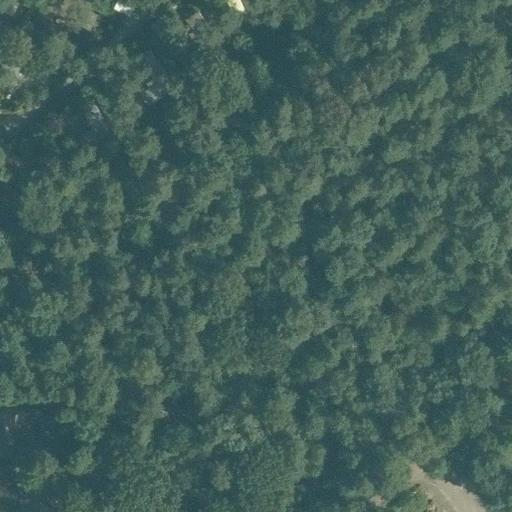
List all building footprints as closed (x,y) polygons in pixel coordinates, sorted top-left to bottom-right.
[(46,0),(44,4),(90,28),(97,13),(71,0),(46,0)] [(232,20),(240,36),(270,20),(259,0),(225,0),(235,18),(232,20)] [(185,17),(208,48),(219,39),(196,9),(185,17)] [(23,67),(44,83),(54,71),(20,44),(0,69),(13,80),(23,67)] [(140,93),(148,105),(175,83),(149,48),(137,56),(156,81),(140,93)] [(85,132),(76,136),(83,149),(112,134),(92,98),(81,104),(91,125),(83,128),(85,132)] [(10,160),(25,178),(36,169),(12,138),(0,147),(0,166),(1,167),(10,160)] [(17,426),(16,414),(0,416),(0,452),(20,450),(18,438),(22,437),(21,426),(17,426)] [(48,487),(47,474),(23,477),(24,489),(20,490),(22,502),(26,501),(26,511),(35,511),(51,510),(49,498),(53,498),(52,486),(48,487)]
